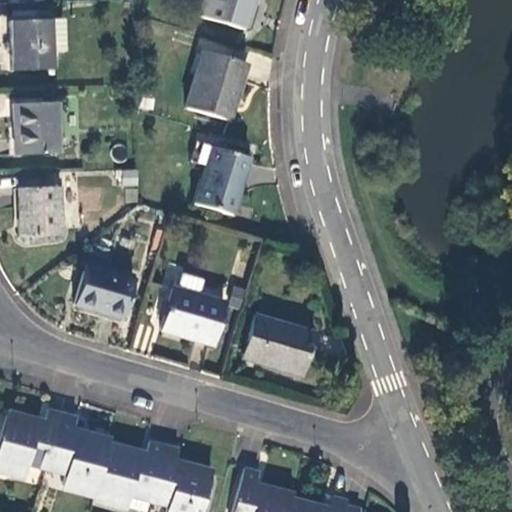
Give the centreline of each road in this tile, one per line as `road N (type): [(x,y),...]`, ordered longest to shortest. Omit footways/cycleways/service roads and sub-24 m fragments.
road 1 (residential): [(328,0),(312,71),(317,169),(413,450)]
road 2 (residential): [(413,450),(383,452),(0,335)]
